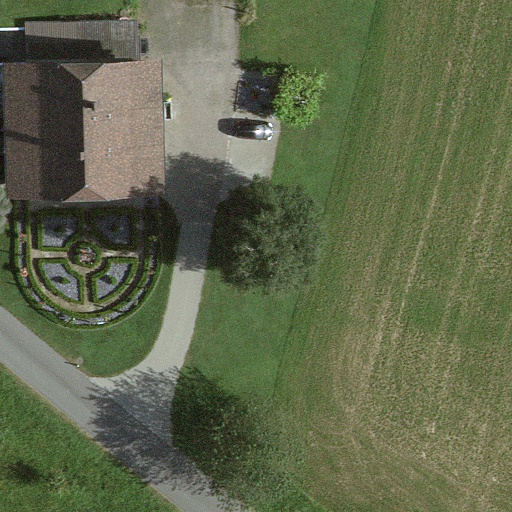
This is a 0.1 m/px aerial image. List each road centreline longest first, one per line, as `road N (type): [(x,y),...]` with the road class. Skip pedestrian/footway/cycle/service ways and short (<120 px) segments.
road 1 (unknown): [(130,443),(183,337),(206,239),(185,0)]
road 2 (unclassified): [(214,511),(0,336)]
